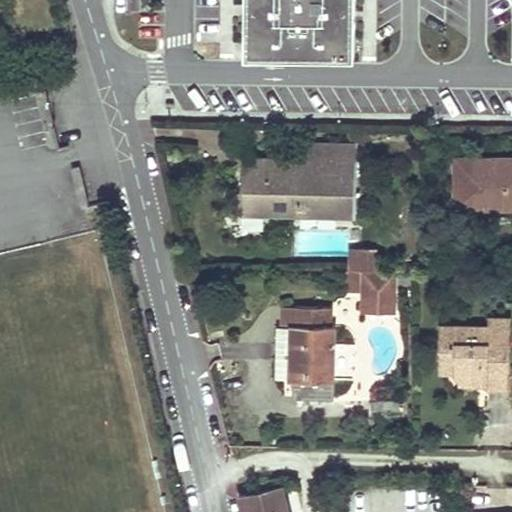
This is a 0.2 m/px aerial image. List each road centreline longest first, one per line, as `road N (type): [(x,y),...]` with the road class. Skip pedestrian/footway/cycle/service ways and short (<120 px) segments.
road 1 (residential): [(108,72),(214,511)]
road 2 (residential): [(108,72),(410,74)]
